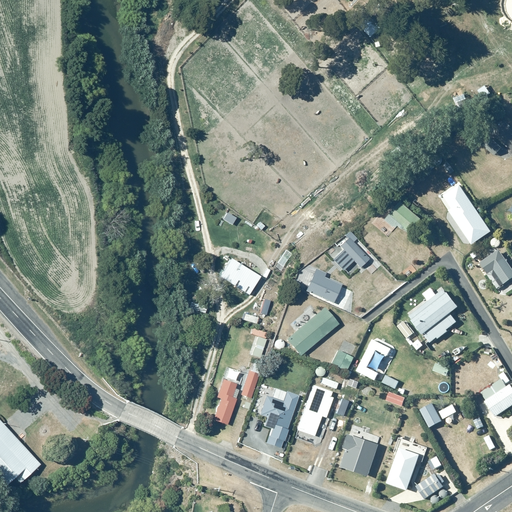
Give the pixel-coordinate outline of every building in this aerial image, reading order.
[(492,93),(487,85),(479,89),(484,98),(492,93)] [(504,148),(508,152),(511,149),(511,135),(502,124),(476,146),(485,158),(492,152),(494,156),(504,148)] [(457,170),(450,161),(443,165),(450,175),(457,170)] [(494,231),(462,184),(445,195),(453,207),(450,209),(474,244),(494,231)] [(424,219),(403,201),(387,219),(398,229),(400,226),(409,234),(416,226),(417,226),(424,219)] [(238,218),(229,213),(224,220),(233,226),(238,218)] [(255,228),(246,222),(242,229),(251,235),(255,228)] [(333,260),(349,276),(357,269),(362,273),(368,268),(374,262),(350,237),(341,246),(344,249),(333,260)] [(257,243),(249,240),(245,249),(254,253),(257,243)] [(339,253),(333,246),(326,253),(332,259),(339,253)] [(511,265),(503,250),(482,264),(489,275),(496,270),(506,285),(511,281),(511,265)] [(262,276),(233,259),(222,278),(250,295),(262,276)] [(327,301),(331,295),(318,288),(315,294),(327,301)] [(411,317),(431,342),(427,345),(431,350),(436,346),(434,343),(468,316),(462,309),(446,289),(411,317)] [(345,301),(333,295),(330,302),(342,307),(345,301)] [(340,322),(327,307),(289,340),(303,356),(340,322)] [(417,333),(406,321),(400,327),(410,339),(417,333)] [(393,349),(374,339),(358,372),(377,381),(381,374),(369,368),(378,351),(389,356),(393,349)] [(354,358),(339,350),(332,364),(348,372),(354,358)] [(498,354),(493,357),(501,369),(506,365),(498,354)] [(450,369),(437,363),(434,371),(447,376),(450,369)] [(260,374),(251,370),(242,395),(252,398),(260,374)] [(511,408),(511,381),(505,371),(500,374),(504,380),(482,393),(498,417),(511,408)] [(362,382),(352,378),(348,386),(358,390),(362,382)] [(240,384),(224,380),(219,399),(221,399),(216,421),(229,425),(240,384)] [(336,397),(331,396),(332,392),(315,386),(298,431),(316,437),(323,417),(328,419),(336,397)] [(409,398),(392,392),(388,401),(405,408),(409,398)] [(289,393),(286,402),(269,396),(264,409),(262,415),(269,417),(266,427),(271,428),(266,444),(284,450),(301,397),(289,393)] [(444,422),(434,402),(422,409),(432,428),(444,422)] [(460,413),(456,405),(441,412),(446,420),(460,413)] [(483,416),(475,420),(479,429),(487,425),(483,416)] [(0,487),(5,493),(36,466),(0,423),(0,487)] [(371,429),(364,426),(364,428),(353,424),(345,450),(347,450),(341,467),(369,476),(380,445),(377,444),(380,435),(370,432),(371,429)] [(410,492),(423,455),(410,451),(413,442),(405,440),(389,484),(410,492)] [(426,500),(446,487),(438,473),(418,485),(426,500)]
